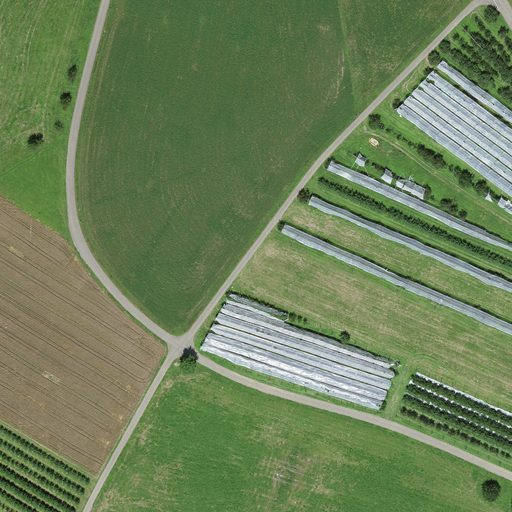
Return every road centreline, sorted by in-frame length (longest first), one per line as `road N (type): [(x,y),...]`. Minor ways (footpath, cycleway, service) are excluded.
road 1 (track): [(106,0),(70,148),(75,230),(93,269),(160,334),(219,369),(404,430),(511,476)]
road 2 (track): [(480,0),(297,187),(164,366),(85,511)]
